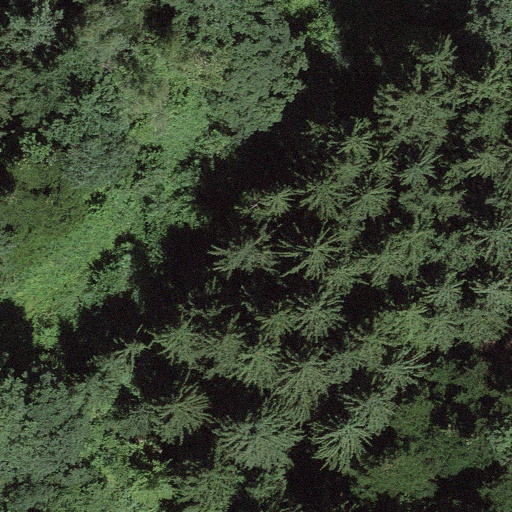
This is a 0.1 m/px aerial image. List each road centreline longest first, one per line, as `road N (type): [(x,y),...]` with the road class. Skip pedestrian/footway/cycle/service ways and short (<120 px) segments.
road 1 (track): [(0,179),(223,56),(302,0)]
road 2 (track): [(137,0),(0,96)]
